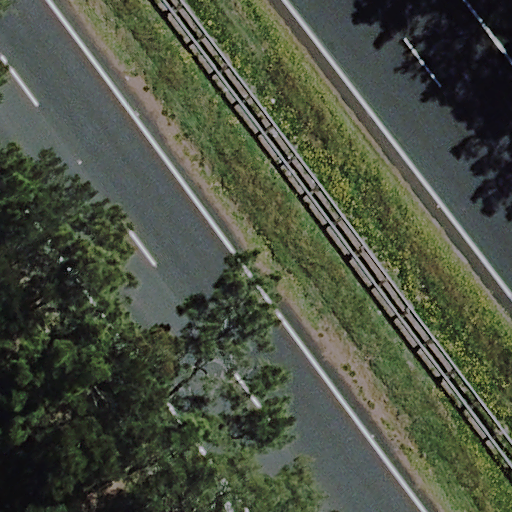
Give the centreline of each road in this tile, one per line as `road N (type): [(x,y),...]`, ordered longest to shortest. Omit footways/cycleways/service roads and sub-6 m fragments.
road 1 (motorway): [(326,511),(0,64)]
road 2 (motorway): [(359,0),(511,201)]
